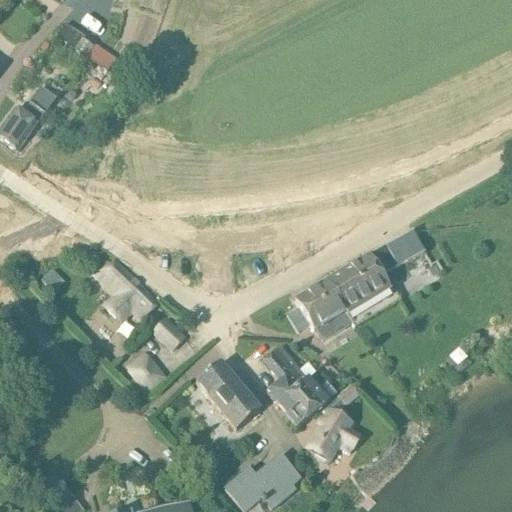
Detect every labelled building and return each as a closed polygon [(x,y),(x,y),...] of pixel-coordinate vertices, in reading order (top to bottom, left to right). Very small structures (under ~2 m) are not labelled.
[(105,74),(114,62),(93,48),(92,50),(81,43),(83,40),(65,28),(56,40),(105,74)] [(22,117),(15,112),(0,133),(0,141),(17,155),(55,102),(40,91),(22,117)] [(327,284),(325,286),(352,332),(354,331),(399,303),(384,277),(423,255),(412,235),(372,257),(369,259),(327,284)] [(125,314),(138,327),(157,307),(115,266),(111,270),(103,263),(90,276),(112,297),(100,309),(115,323),(125,314)] [(295,304),(294,304),(298,311),(309,328),(312,333),(314,332),(322,344),(350,328),(325,286),(295,304)] [(309,328),(298,311),(288,317),(299,334),(309,328)] [(186,342),(165,321),(151,336),(171,357),(186,342)] [(276,408),(308,382),(280,351),(262,365),(278,386),(266,397),(276,408)] [(123,371),(146,397),(167,379),(145,353),(123,371)] [(236,433),(259,414),(220,366),(197,385),(236,433)] [(296,433),(296,432),(329,406),(308,382),(276,408),(296,433)] [(359,400),(351,389),(336,401),(345,412),(359,400)] [(352,453),(360,440),(348,434),(351,427),(329,414),(306,453),(329,466),(337,453),(348,460),(352,453)] [(292,489),(300,482),(283,462),(265,478),(262,474),(255,480),(249,473),(224,494),(239,511),(251,511),(262,503),(265,506),(266,505),(271,511),(274,511),(295,495),(292,489)] [(36,484),(51,505),(62,497),(55,487),(61,482),(53,471),(36,484)]
